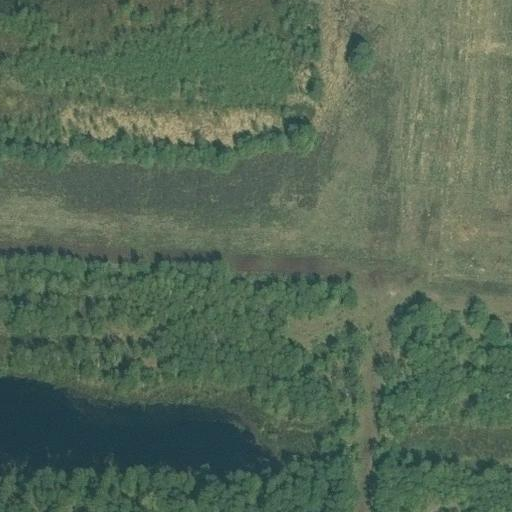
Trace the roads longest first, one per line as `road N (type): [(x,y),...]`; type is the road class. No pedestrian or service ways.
road 1 (track): [(449,297),(341,270),(0,252)]
road 2 (track): [(364,511),(366,368),(393,316),(449,297),(511,300)]
